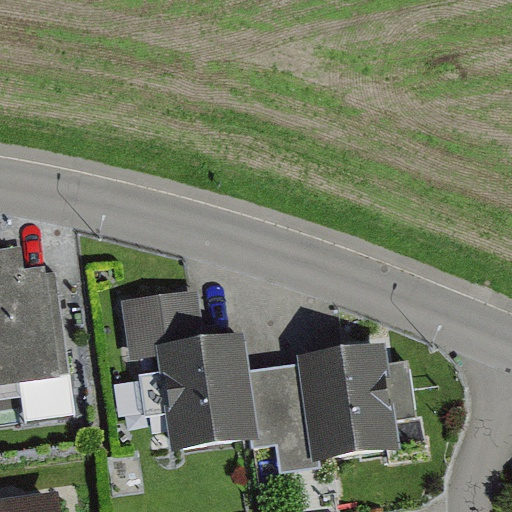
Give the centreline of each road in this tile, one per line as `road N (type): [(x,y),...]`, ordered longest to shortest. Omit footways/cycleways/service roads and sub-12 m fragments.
road 1 (tertiary): [(0,181),(378,287),(511,343)]
road 2 (residential): [(477,511),(479,474),(511,395)]
